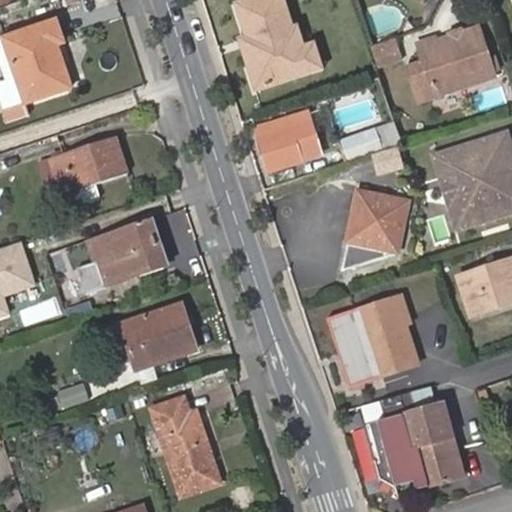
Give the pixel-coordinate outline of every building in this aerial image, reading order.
[(285,0),(261,0),(238,7),(258,71),(251,73),(258,94),(327,73),(318,47),(307,50),(301,30),(295,32),(285,0)] [(62,44),(55,21),(0,39),(0,62),(5,77),(13,74),(23,103),(69,87),(56,47),(62,44)] [(484,76),(468,26),(452,31),(454,37),(429,44),(427,39),(410,44),(426,93),(484,76)] [(452,31),(427,39),(429,44),(454,37),(452,31)] [(396,57),(390,38),(364,46),(371,65),(396,57)] [(426,93),(414,57),(399,62),(410,98),(426,93)] [(322,154),(309,111),(301,114),(303,121),(291,126),(301,160),(322,154)] [(301,114),(257,129),(269,169),(301,160),(291,126),(303,121),(301,114)] [(348,162),(395,147),(389,130),(343,145),(348,162)] [(511,148),(507,133),(446,152),(453,174),(460,172),(469,200),(457,204),(464,226),(511,211),(511,148)] [(126,174),(114,140),(39,164),(45,184),(70,177),(74,189),(126,174)] [(402,168),(397,152),(376,159),(381,175),(402,168)] [(457,228),(464,226),(457,204),(469,200),(460,172),(453,174),(446,152),(434,156),(443,184),(437,185),(443,203),(449,202),(457,228)] [(388,251),(398,254),(409,202),(357,191),(339,271),(386,259),(388,251)] [(166,265),(150,221),(88,244),(94,262),(77,269),(84,294),(166,265)] [(507,292),(509,299),(511,298),(511,255),(458,273),(470,312),(489,306),(486,299),(507,292)] [(370,345),(365,347),(373,374),(419,359),(396,291),(352,307),(360,334),(365,333),(370,345)] [(489,306),(509,299),(507,292),(486,299),(489,306)] [(194,351),(178,305),(105,329),(115,362),(130,357),(135,370),(194,351)] [(360,334),(365,347),(370,345),(365,333),(360,334)] [(40,425),(90,409),(79,378),(42,390),(45,398),(33,403),(40,425)] [(395,492),(427,483),(416,442),(411,444),(402,411),(403,410),(398,390),(377,396),(382,415),(362,420),(377,475),(393,484),(395,492)] [(403,410),(402,411),(411,444),(416,442),(427,483),(461,473),(441,400),(403,410)] [(219,484),(195,414),(189,416),(183,401),(152,411),(181,497),(219,484)]
